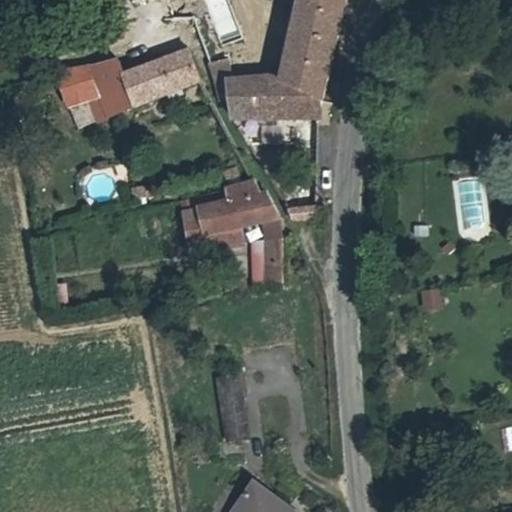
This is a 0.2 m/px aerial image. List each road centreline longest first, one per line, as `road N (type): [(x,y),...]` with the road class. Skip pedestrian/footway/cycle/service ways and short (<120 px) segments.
road 1 (tertiary): [(370,0),(346,215),(346,321),(363,511)]
road 2 (track): [(346,321),(291,211),(221,129),(184,36),(138,29),(126,0)]
